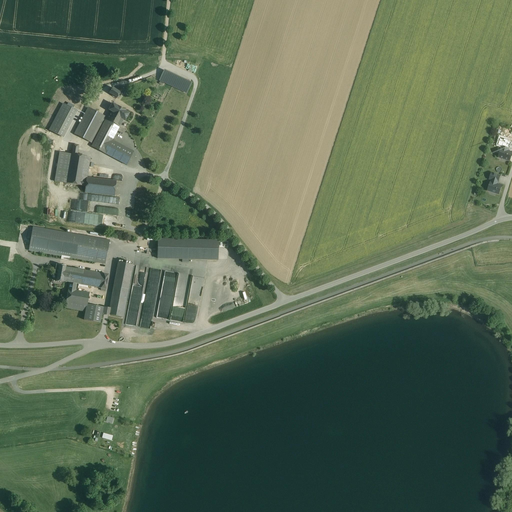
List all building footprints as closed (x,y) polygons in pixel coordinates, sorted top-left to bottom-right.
[(164,71),(160,80),(160,81),(172,86),(187,93),(192,83),(164,71)] [(121,93),(113,88),(109,93),(117,98),(121,93)] [(63,104),(49,130),(53,132),(62,137),(76,110),(73,109),(63,104)] [(121,109),(113,104),(109,110),(111,112),(107,118),(107,119),(120,127),(124,119),(125,121),(130,114),(121,109)] [(101,115),(88,108),(75,134),(93,144),(94,144),(106,120),(107,119),(107,118),(101,114),(101,115)] [(120,127),(107,119),(106,120),(94,144),(93,144),(92,147),(127,165),(129,161),(129,160),(131,156),(132,156),(134,152),(129,149),(128,149),(123,146),(118,143),(113,141),(114,138),(120,127)] [(511,144),(511,143),(502,140),(499,148),(502,149),(499,160),(510,164),(511,158),(511,152),(510,152),(511,144)] [(91,158),(77,155),(79,145),(74,145),(73,149),(72,154),(67,184),(86,187),(85,192),(114,196),(116,181),(87,178),(91,158)] [(55,182),(67,184),(72,154),(60,152),(55,182)] [(502,177),(492,173),(489,181),(492,182),(488,193),(500,197),(504,187),(499,185),(502,177)] [(126,218),(132,219),(136,193),(130,192),(126,218)] [(106,264),(110,240),(33,227),(29,250),(62,256),(106,264)] [(218,241),(158,239),(158,258),(218,260),(218,241)] [(106,264),(62,256),(61,259),(70,261),(106,264)] [(133,265),(118,262),(110,309),(109,315),(123,318),(133,265)] [(109,275),(72,269),(66,268),(66,266),(56,264),(54,274),(57,274),(56,282),(52,282),(51,283),(62,285),(64,282),(66,282),(70,283),(65,308),(85,312),(84,320),(88,305),(90,293),(76,291),(77,285),(78,285),(78,284),(101,288),(101,289),(101,291),(106,292),(109,275)] [(137,266),(128,312),(139,314),(147,267),(137,266)] [(176,289),(177,275),(167,274),(166,284),(172,285),(171,288),(176,289)] [(154,307),(158,284),(149,282),(145,301),(151,302),(150,306),(154,307)] [(101,323),(103,315),(105,308),(88,305),(84,320),(101,323)]
